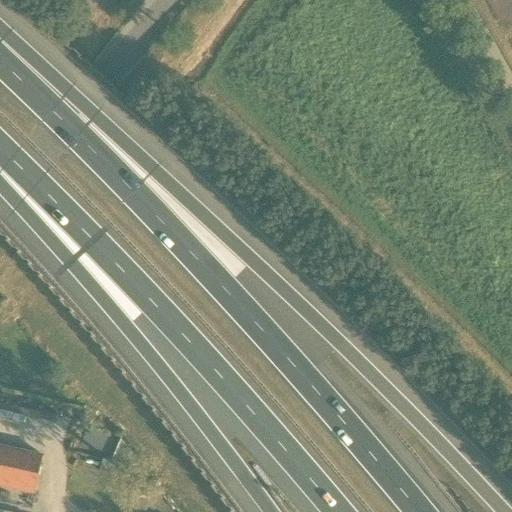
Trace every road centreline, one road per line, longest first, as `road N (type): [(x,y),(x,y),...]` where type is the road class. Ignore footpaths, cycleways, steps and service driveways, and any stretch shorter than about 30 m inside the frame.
road 1 (motorway): [(502,511),(298,303),(153,169),(0,59)]
road 2 (motorway): [(415,511),(231,299),(0,62)]
road 3 (motorway): [(0,149),(185,341),(333,511)]
road 4 (motorway): [(0,165),(269,511)]
road 5 (unclassified): [(0,195),(165,0)]
